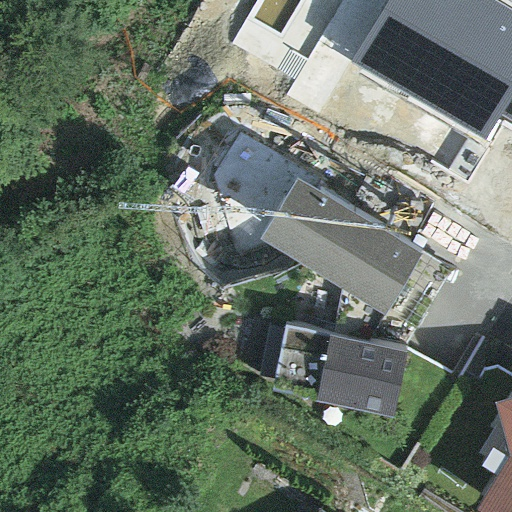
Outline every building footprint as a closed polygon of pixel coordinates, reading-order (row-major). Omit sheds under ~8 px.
[(511,17),(483,0),(402,0),(368,59),(488,129),(500,109),(511,115),(511,17)] [(297,177),(269,228),(388,293),(416,242),(297,177)] [(288,316),(275,387),(394,408),(407,338),(288,316)] [(511,443),(478,499),(501,511),(511,511),(511,381),(498,384),(511,443)] [(380,511),(358,499),(350,511),(380,511)]
